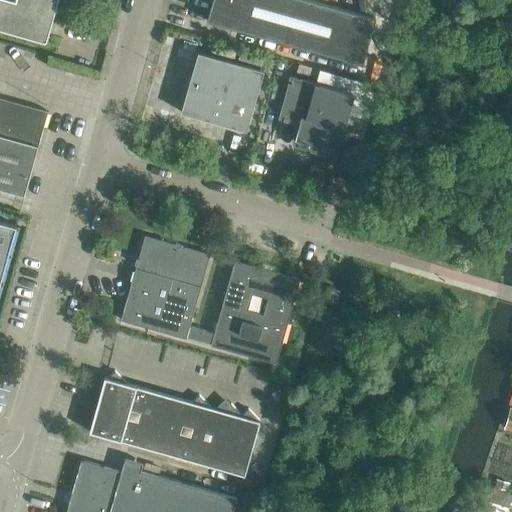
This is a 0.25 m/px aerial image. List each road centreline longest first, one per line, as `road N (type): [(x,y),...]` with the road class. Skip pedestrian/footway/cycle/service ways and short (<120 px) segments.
road 1 (unclassified): [(14,470),(104,159)]
road 2 (unclassified): [(330,236),(104,159)]
road 3 (unclassified): [(104,159),(149,0)]
